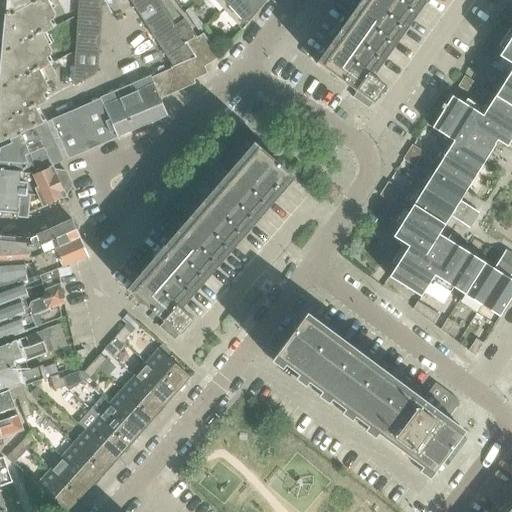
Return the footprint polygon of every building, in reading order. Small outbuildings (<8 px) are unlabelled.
[(10,50),(43,34),(54,28),(50,21),(54,19),(55,14),(47,0),(38,0),(7,18),(5,40),(10,50)] [(8,0),(8,6),(7,18),(38,0),(8,0)] [(104,16),(104,0),(78,0),(78,14),(104,16)] [(127,0),(135,11),(151,0),(127,0)] [(145,27),(167,12),(163,6),(159,0),(151,0),(135,11),(145,27)] [(215,0),(224,9),(233,0),(215,0)] [(233,0),(224,9),(243,30),(267,0),(233,0)] [(427,0),(362,0),(339,33),(317,63),(316,64),(357,92),(353,98),(354,98),(369,108),(372,103),(373,104),(386,87),(375,80),(372,78),(427,0)] [(170,1),(163,6),(167,12),(169,15),(176,11),(174,8),(170,1)] [(176,11),(169,15),(176,25),(182,20),(176,11)] [(145,27),(153,39),(176,25),(169,15),(167,12),(145,27)] [(103,35),(104,16),(78,14),(77,33),(103,35)] [(185,62),(198,56),(190,42),(197,37),(185,19),(182,20),(176,25),(153,39),(170,65),(171,69),(173,68),(183,63),(185,62)] [(101,53),(103,35),(77,33),(75,51),(101,53)] [(198,56),(205,67),(219,58),(219,57),(204,33),(197,37),(190,42),(198,56)] [(43,34),(10,50),(6,52),(3,52),(1,76),(7,87),(50,64),(72,52),(70,47),(61,52),(58,46),(52,50),(43,34)] [(511,70),(495,97),(511,106),(511,36),(499,57),(511,65),(511,70)] [(100,71),(101,53),(75,51),(74,69),(100,71)] [(208,74),(205,67),(198,56),(185,62),(194,80),(208,74)] [(194,80),(185,62),(183,63),(173,68),(183,89),(195,84),(194,80)] [(0,142),(44,123),(36,107),(47,101),(43,94),(47,92),(49,87),(46,83),(57,77),(50,64),(7,87),(3,89),(0,89),(0,117),(3,123),(0,125),(0,142)] [(171,95),(183,89),(173,68),(171,69),(161,73),(171,95)] [(100,71),(74,69),(73,81),(76,85),(100,72),(100,71)] [(171,95),(161,73),(152,77),(151,75),(149,76),(160,100),(171,95)] [(46,169),(52,166),(68,159),(84,152),(167,116),(160,100),(149,76),(130,85),(129,84),(117,89),(117,90),(100,97),(101,98),(44,123),(0,142),(0,167),(24,171),(43,162),(46,169)] [(473,82),(464,76),(464,77),(461,81),(470,86),(473,82)] [(470,86),(461,81),(458,86),(467,92),(470,86)] [(507,148),(511,140),(511,106),(495,97),(483,116),(452,97),(446,106),(443,105),(441,108),(444,110),(432,128),(453,142),(435,171),(467,191),(496,145),(495,145),(497,141),(507,148)] [(181,310),(243,239),(295,179),(254,143),(253,145),(128,289),(127,289),(127,290),(164,323),(160,328),(174,340),(179,335),(179,336),(193,320),(184,312),(183,312),(181,310)] [(408,152),(419,159),(424,152),(413,145),(412,145),(408,152)] [(415,167),(419,159),(408,152),(403,159),(415,167)] [(24,171),(0,167),(0,212),(19,214),(26,215),(61,199),(66,197),(73,186),(67,171),(53,169),(52,166),(46,169),(43,162),(24,171)] [(460,201),(467,191),(435,171),(427,166),(404,202),(416,209),(444,227),(451,217),(469,229),(479,213),(460,201)] [(384,188),(396,196),(401,190),(389,182),(388,182),(384,188)] [(396,196),(384,188),(380,195),(392,203),(396,196)] [(439,235),(444,227),(416,209),(396,240),(412,249),(393,280),(424,300),(438,278),(464,294),(483,263),(439,235)] [(0,262),(33,261),(81,240),(72,220),(30,239),(0,236),(0,262)] [(0,291),(58,270),(88,258),(81,240),(33,261),(0,262),(0,291)] [(483,263),(464,294),(467,296),(462,304),(495,325),(511,297),(511,281),(509,279),(511,274),(511,255),(506,251),(494,270),(483,263)] [(20,300),(29,297),(26,289),(32,288),(42,284),(45,290),(45,291),(61,285),(58,270),(0,291),(0,306),(19,299),(19,301),(20,300)] [(0,324),(27,314),(29,317),(65,303),(61,285),(45,291),(42,297),(30,301),(28,307),(24,309),(20,300),(19,301),(19,299),(0,306),(0,324)] [(439,315),(421,304),(418,302),(413,309),(433,325),(439,315)] [(27,314),(0,324),(0,340),(67,315),(65,303),(29,317),(27,314)] [(423,401),(307,314),(292,334),(276,356),(434,473),(465,432),(441,414),(442,413),(445,409),(456,407),(456,408),(459,407),(458,401),(447,392),(435,384),(423,401)] [(447,335),(455,323),(448,319),(440,330),(447,335)] [(0,371),(26,363),(26,362),(67,346),(60,324),(0,346),(0,371)] [(116,336),(123,342),(131,333),(125,327),(116,336)] [(123,342),(116,336),(108,346),(114,351),(123,342)] [(475,356),(483,343),(476,339),(468,351),(475,356)] [(146,363),(179,392),(188,382),(188,381),(191,378),(167,357),(172,352),(163,344),(158,349),(158,350),(146,363)] [(93,363),(99,369),(107,360),(101,354),(93,363)] [(0,394),(9,392),(23,387),(46,378),(42,365),(29,370),(26,363),(0,371),(0,394)] [(99,369),(93,363),(84,372),(90,378),(99,369)] [(179,392),(146,363),(134,377),(167,406),(179,392)] [(83,381),(80,373),(68,377),(70,385),(83,381)] [(63,387),(59,375),(50,377),(55,390),(63,387)] [(155,419),(167,406),(134,377),(122,390),(155,419)] [(26,395),(23,388),(10,393),(12,400),(18,398),(26,395)] [(155,419),(122,390),(110,404),(142,433),(155,419)] [(0,414),(16,409),(12,400),(10,393),(9,392),(0,394),(0,414)] [(33,415),(29,404),(29,403),(21,405),(21,406),(25,417),(33,415)] [(131,446),(142,433),(110,404),(98,417),(131,446)] [(0,437),(23,430),(18,417),(16,409),(0,414),(0,437)] [(118,460),(131,446),(98,417),(86,431),(118,460)] [(118,460),(86,431),(74,443),(107,472),(118,460)] [(20,444),(26,449),(34,440),(28,435),(20,444)] [(107,472),(74,443),(61,458),(93,487),(107,472)] [(18,459),(26,449),(20,444),(11,454),(18,459)] [(0,494),(0,493),(0,487),(12,483),(10,477),(3,457),(0,458),(0,494)] [(82,500),(93,487),(61,458),(50,471),(82,500)] [(72,511),(82,500),(50,471),(37,485),(67,511),(70,511),(72,511)]
